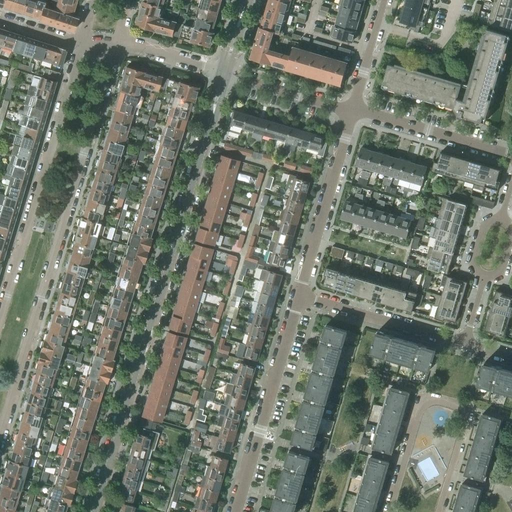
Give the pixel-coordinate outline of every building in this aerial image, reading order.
[(9,9),(12,10),(15,0),(4,0),(1,9),(8,11),(9,10),(9,9)] [(15,13),(21,15),(25,0),(15,0),(12,10),(14,11),(15,13)] [(30,16),(32,17),(37,0),(36,0),(25,0),(21,15),(28,17),(29,16),(30,16)] [(32,17),(39,19),(42,9),(45,3),(44,3),(39,1),(37,0),(32,17)] [(145,0),(146,0),(146,1),(145,3),(162,8),(166,9),(168,0),(145,0)] [(209,0),(203,0),(201,8),(219,13),(221,7),(220,6),(219,6),(220,3),(209,0)] [(269,4),(267,8),(289,15),(292,4),(277,0),(268,0),(267,4),(269,4)] [(361,0),(339,0),(339,5),(362,12),(364,5),(363,4),(364,1),(361,0)] [(404,0),(404,2),(406,3),(401,20),(407,22),(423,27),(429,9),(431,9),(433,4),(430,3),(431,0),(404,0)] [(511,0),(499,0),(498,5),(511,9),(511,0)] [(45,3),(42,9),(72,18),(74,11),(73,10),(74,8),(51,1),(50,5),(45,3)] [(141,9),(140,13),(154,17),(159,18),(162,8),(145,3),(143,2),(143,4),(141,4),(140,8),(141,9)] [(342,6),(339,16),(357,21),(358,18),(360,19),(362,12),(339,5),(338,5),(342,6)] [(511,9),(498,5),(495,16),(511,20),(511,9)] [(201,8),(198,18),(214,23),(215,20),(217,20),(219,13),(201,8)] [(265,12),(263,18),(286,25),(283,24),(286,14),(289,15),(267,8),(266,12),(265,12)] [(42,9),(39,19),(39,21),(70,31),(70,32),(71,32),(74,30),(74,29),(73,29),(76,19),(72,18),(42,9)] [(137,25),(151,29),(154,17),(140,13),(139,17),(137,18),(136,22),(137,23),(137,25)] [(178,23),(174,36),(180,38),(192,41),(196,28),(184,25),(187,15),(181,13),(178,23)] [(333,25),(332,25),(356,32),(358,25),(356,25),(357,21),(339,16),(336,26),(333,25)] [(511,27),(511,20),(495,16),(491,27),(510,32),(511,27)] [(154,17),(151,29),(172,36),(176,23),(159,18),(154,17)] [(198,18),(196,28),(211,33),(213,29),(214,29),(216,24),(215,23),(214,23),(198,18)] [(260,28),(260,29),(272,32),(272,33),(283,36),(286,25),(263,18),(261,25),(262,25),(261,29),(260,28)] [(356,32),(332,25),(329,36),(351,43),(352,39),(354,39),(356,32)] [(196,28),(192,41),(210,46),(213,33),(211,33),(196,28)] [(257,37),(255,47),(266,51),(266,50),(272,33),(272,32),(260,29),(259,31),(257,31),(255,36),(257,37)] [(463,117),(481,122),(483,116),(485,117),(486,117),(491,99),(490,99),(488,98),(491,87),(494,88),(499,70),(496,70),(500,58),(502,59),(503,60),(508,42),(507,41),(507,42),(505,41),(507,35),(487,29),(467,96),(459,93),(463,78),(404,61),(402,69),(388,65),(382,85),(388,86),(387,89),(405,95),(405,94),(405,92),(417,95),(416,97),(416,98),(434,103),(434,102),(434,100),(446,103),(445,106),(444,106),(454,109),(457,115),(463,117)] [(2,48),(12,51),(17,33),(12,32),(10,33),(7,32),(7,30),(2,48)] [(12,51),(21,54),(26,38),(23,37),(22,35),(17,33),(12,51)] [(21,54),(31,57),(37,40),(36,41),(33,40),(32,38),(29,37),(27,38),(26,38),(21,54)] [(31,57),(41,60),(47,43),(41,41),(40,42),(37,41),(37,40),(31,57)] [(41,60),(52,64),(57,47),(56,47),(53,46),(52,45),(47,43),(41,60)] [(57,47),(52,64),(62,67),(67,51),(66,51),(65,49),(62,48),(60,49),(57,48),(57,47)] [(267,63),(270,64),(273,52),(266,50),(266,51),(255,47),(251,59),(262,62),(261,64),(267,65),(267,63)] [(285,69),(288,69),(294,48),(293,48),(291,57),(273,52),(270,64),(279,67),(279,69),(285,71),(285,69)] [(294,48),(288,69),(287,71),(295,74),(296,72),(305,74),(306,75),(305,77),(321,81),(322,79),(332,82),(331,84),(339,87),(340,84),(340,85),(341,83),(343,84),(345,76),(343,76),(346,64),(294,48)] [(123,76),(122,81),(140,86),(157,91),(160,78),(157,77),(127,68),(126,68),(125,69),(125,70),(123,70),(122,74),(123,76)] [(12,71),(10,79),(15,81),(16,81),(19,71),(14,69),(12,71)] [(49,70),(47,77),(57,80),(60,73),(49,70)] [(40,77),(37,87),(37,88),(54,93),(55,87),(54,86),(56,83),(57,83),(57,82),(40,77)] [(162,78),(159,91),(169,94),(175,96),(191,101),(193,101),(197,88),(168,80),(162,78)] [(119,91),(121,91),(137,96),(140,86),(122,81),(121,84),(119,85),(118,88),(119,90),(119,91)] [(29,85),(26,95),(34,97),(50,103),(50,102),(50,101),(51,98),(52,98),(54,93),(37,88),(37,87),(29,85)] [(118,94),(116,101),(134,107),(137,96),(121,91),(120,94),(120,93),(118,94)] [(169,94),(166,104),(172,106),(188,111),(190,110),(191,106),(190,105),(190,104),(191,101),(175,96),(169,94)] [(31,107),(48,113),(49,107),(49,106),(50,103),(34,97),(26,95),(25,99),(33,101),(31,107)] [(116,108),(114,112),(131,117),(134,107),(116,101),(114,107),(115,108),(116,108)] [(157,113),(160,103),(156,101),(155,101),(152,111),(157,113)] [(31,107),(23,105),(21,110),(15,109),(14,112),(20,114),(28,117),(44,122),(44,121),(45,118),(46,117),(48,113),(31,107)] [(170,110),(168,116),(186,122),(189,115),(188,114),(187,113),(188,111),(172,106),(168,105),(166,109),(170,110)] [(239,135),(241,129),(240,129),(245,114),(244,114),(234,111),(233,111),(233,113),(232,112),(231,116),(232,117),(227,132),(239,135)] [(112,113),(110,121),(128,126),(131,117),(114,112),(114,113),(112,113)] [(241,129),(252,132),(256,118),(255,117),(255,118),(245,115),(245,114),(240,129),(241,129)] [(168,116),(165,126),(182,131),(183,128),(185,128),(186,122),(168,116)] [(28,117),(25,127),(42,132),(43,127),(43,125),(44,122),(28,117)] [(252,132),(263,135),(267,121),(266,121),(256,118),(252,132)] [(128,126),(110,121),(108,127),(109,128),(110,128),(108,132),(125,136),(130,137),(131,133),(127,132),(128,126)] [(263,135),(274,139),(278,124),(277,124),(267,121),(263,135)] [(274,139),(285,142),(289,128),(289,127),(288,127),(278,124),(274,139)] [(165,126),(162,136),(180,142),(182,134),(182,133),(181,133),(182,131),(165,126)] [(25,127),(22,137),(39,142),(38,141),(39,138),(40,137),(42,132),(25,127)] [(285,142),(296,145),(300,131),(300,130),(299,130),(299,131),(289,128),(285,142)] [(296,145),(306,148),(310,134),(310,133),(310,134),(300,131),(296,145)] [(106,133),(104,141),(122,146),(125,136),(108,132),(108,133),(106,133)] [(310,134),(306,148),(317,151),(317,152),(316,155),(322,157),(326,143),(320,142),(322,137),(321,137),(310,134),(311,134),(310,134)] [(13,144),(19,146),(36,152),(38,146),(37,145),(38,142),(39,142),(22,137),(16,135),(13,144)] [(156,145),(159,146),(176,151),(176,148),(177,148),(179,147),(180,142),(162,136),(160,142),(157,141),(156,145)] [(104,148),(103,151),(119,156),(122,146),(104,141),(102,147),(103,148),(104,148)] [(222,149),(234,152),(236,147),(224,143),(222,149)] [(19,146),(16,156),(33,161),(32,160),(33,157),(34,157),(36,152),(19,146)] [(159,146),(156,156),(174,162),(176,154),(175,153),(175,152),(176,151),(159,146)] [(234,152),(245,156),(247,150),(236,147),(234,152)] [(355,165),(367,169),(372,152),(367,150),(367,149),(361,147),(361,148),(360,148),(360,149),(361,149),(356,165),(355,165)] [(100,153),(98,161),(116,166),(119,156),(103,151),(102,153),(100,153)] [(140,151),(138,160),(143,162),(146,152),(140,151)] [(367,169),(378,172),(383,154),(378,152),(377,153),(372,152),(367,169)] [(431,171),(445,175),(451,155),(440,152),(437,163),(434,162),(434,161),(431,171)] [(378,172),(389,175),(394,158),(389,156),(383,154),(378,172)] [(33,161),(16,156),(11,155),(8,165),(13,166),(30,171),(32,166),(31,165),(32,162),(33,161)] [(445,175),(454,178),(460,158),(451,155),(445,175)] [(156,156),(153,166),(169,171),(170,167),(171,167),(172,167),(174,162),(156,156)] [(220,156),(217,166),(235,171),(238,161),(221,156),(220,156)] [(393,176),(400,178),(405,160),(399,159),(394,158),(389,175),(388,178),(392,180),(393,176)] [(454,178),(464,181),(470,161),(460,158),(454,178)] [(400,178),(411,182),(416,164),(410,163),(411,162),(405,160),(400,178)] [(98,168),(97,171),(113,176),(116,166),(98,161),(96,166),(97,167),(98,168)] [(472,188),(473,188),(480,164),(470,161),(464,181),(474,184),(472,188)] [(416,164),(411,182),(410,185),(414,187),(415,183),(422,185),(422,184),(427,168),(427,167),(421,165),(421,166),(416,164)] [(484,187),(490,167),(480,164),(473,188),(483,191),(484,187)] [(8,171),(7,174),(27,181),(26,180),(27,177),(29,176),(30,171),(13,166),(12,172),(8,171)] [(153,166),(150,176),(168,182),(170,174),(169,172),(169,171),(153,166)] [(217,166),(214,176),(232,182),(235,171),(217,166)] [(301,166),(299,171),(310,175),(312,169),(301,166)] [(490,167),(484,187),(498,191),(501,181),(500,181),(497,181),(500,170),(490,167)] [(95,173),(92,180),(110,186),(113,176),(97,171),(96,173),(96,172),(95,173)] [(9,180),(7,186),(24,191),(26,186),(25,184),(26,181),(27,181),(7,174),(1,173),(0,177),(9,180)] [(289,175),(285,188),(291,189),(291,190),(305,194),(305,192),(306,190),(305,189),(307,182),(302,181),(295,179),(295,177),(289,175)] [(150,176),(147,185),(163,190),(164,187),(165,187),(166,187),(168,182),(150,176)] [(214,176),(211,187),(229,192),(232,182),(214,176)] [(92,187),(91,190),(107,195),(110,186),(92,180),(91,186),(92,187)] [(147,185),(144,195),(162,200),(164,193),(163,192),(163,190),(147,185)] [(7,186),(4,196),(20,201),(21,200),(20,200),(21,197),(23,196),(24,191),(7,186)] [(211,187),(208,197),(226,202),(229,192),(211,187)] [(89,193),(86,200),(104,205),(107,195),(91,190),(90,192),(89,193)] [(291,190),(287,201),(301,205),(303,197),(304,197),(305,194),(291,190)] [(0,205),(1,206),(18,211),(20,205),(19,204),(20,201),(4,196),(0,194),(0,205)] [(138,204),(141,205),(157,210),(158,207),(159,207),(160,206),(162,200),(144,195),(142,200),(139,199),(138,204)] [(477,204),(481,205),(482,199),(471,196),(471,195),(469,202),(477,205),(477,204)] [(208,197),(205,207),(223,213),(226,202),(208,197)] [(117,202),(115,208),(120,209),(122,203),(123,199),(118,198),(117,202)] [(352,222),(357,205),(358,202),(357,201),(354,200),(347,198),(346,201),(345,201),(345,202),(341,218),(340,218),(341,218),(340,219),(346,221),(347,220),(352,222)] [(444,198),(441,208),(465,215),(468,205),(444,198)] [(482,199),(481,205),(484,206),(484,207),(492,209),(494,202),(482,199)] [(86,207),(85,210),(101,215),(104,205),(86,200),(85,206),(86,207)] [(287,201),(285,210),(298,214),(299,214),(300,211),(299,210),(301,205),(287,201)] [(141,205),(138,215),(156,221),(158,213),(157,212),(157,210),(141,205)] [(357,224),(362,226),(368,208),(357,205),(352,222),(357,223),(357,224)] [(0,216),(15,220),(15,219),(16,216),(17,216),(18,211),(1,206),(0,210),(0,216)] [(205,207),(201,219),(219,224),(223,213),(205,207)] [(368,227),(374,228),(379,211),(368,208),(362,226),(368,227)] [(441,208),(438,218),(462,225),(465,215),(441,208)] [(281,209),(278,220),(281,221),(295,226),(296,224),(296,222),(297,222),(297,221),(296,221),(298,214),(285,210),(281,209)] [(80,219),(99,225),(101,215),(85,210),(84,212),(83,212),(81,219),(80,219)] [(378,230),(384,232),(389,214),(379,211),(374,228),(378,230)] [(241,212),(239,218),(244,220),(249,221),(250,215),(246,214),(241,212)] [(390,233),(396,235),(401,217),(389,214),(384,232),(390,234),(390,233)] [(135,215),(132,224),(151,230),(152,227),(154,226),(156,221),(138,215),(135,215)] [(0,226),(12,230),(14,225),(13,224),(14,221),(15,220),(0,216),(0,226)] [(401,217),(396,235),(400,236),(400,237),(406,238),(407,238),(407,237),(406,237),(411,221),(412,221),(401,217)] [(435,227),(435,228),(459,235),(462,225),(438,218),(441,220),(439,229),(435,227)] [(78,226),(77,231),(95,236),(99,225),(80,219),(80,220),(78,219),(76,225),(78,226)] [(201,219),(198,228),(216,233),(219,224),(201,219)] [(281,221),(278,232),(292,236),(294,229),(295,228),(295,226),(281,221)] [(130,234),(132,235),(150,240),(150,239),(152,233),(151,232),(151,230),(132,224),(130,234)] [(260,226),(258,226),(254,225),(251,236),(257,237),(260,226)] [(0,237),(10,240),(9,239),(10,236),(11,235),(12,230),(0,226),(0,237)] [(216,233),(198,228),(195,239),(213,245),(216,233)] [(435,228),(432,238),(456,245),(459,235),(435,228)] [(74,243),(91,249),(95,236),(77,231),(75,235),(74,235),(72,241),(74,241),(73,243),(74,243)] [(271,242),(275,243),(288,247),(291,239),(291,240),(292,239),(291,239),(292,237),(292,236),(278,232),(274,231),(271,242)] [(132,235),(128,246),(147,251),(150,240),(132,235)] [(0,237),(0,250),(6,253),(7,247),(7,246),(8,242),(9,243),(9,242),(10,240),(0,237)] [(429,247),(453,254),(456,245),(432,238),(436,239),(433,248),(429,247)] [(231,250),(237,252),(240,251),(240,250),(241,248),(242,242),(238,241),(234,239),(231,250)] [(73,250),(72,254),(88,259),(91,249),(74,243),(72,249),(73,250)] [(275,243),(272,253),(286,257),(287,256),(286,256),(287,253),(288,247),(275,243)] [(193,244),(190,254),(208,259),(211,249),(193,244)] [(128,246),(125,258),(143,263),(147,251),(128,246)] [(331,252),(343,255),(345,250),(332,246),(331,252)] [(255,249),(248,247),(244,260),(256,264),(258,258),(251,256),(252,250),(254,251),(255,249)] [(429,247),(426,257),(450,264),(453,254),(429,247)] [(211,257),(224,261),(227,253),(214,249),(211,257)] [(286,257),(272,253),(269,252),(266,263),(282,268),(284,261),(285,261),(285,260),(286,258),(286,257)] [(70,256),(68,263),(86,268),(88,259),(72,254),(72,255),(71,255),(70,256)] [(190,254),(187,264),(188,265),(205,270),(208,259),(190,254)] [(450,264),(426,257),(426,258),(430,259),(427,268),(447,274),(450,264)] [(125,258),(122,267),(138,272),(139,270),(141,269),(143,263),(125,258)] [(226,259),(224,265),(230,267),(235,268),(236,262),(232,261),(226,259)] [(254,271),(256,264),(244,260),(242,267),(254,271)] [(67,270),(66,273),(83,278),(85,278),(86,274),(84,273),(86,268),(68,263),(66,269),(67,270)] [(186,269),(184,275),(202,280),(209,282),(212,273),(205,271),(205,270),(188,265),(187,270),(186,269)] [(122,267),(119,277),(136,283),(139,276),(138,275),(137,275),(138,272),(122,267)] [(323,286),(333,289),(339,267),(338,271),(326,267),(324,275),(326,275),(325,278),(323,286)] [(333,289),(343,292),(349,270),(339,267),(333,289)] [(258,280),(260,280),(278,286),(278,285),(279,283),(279,282),(278,282),(280,275),(261,269),(258,280)] [(343,292),(353,295),(359,273),(349,270),(343,292)] [(64,275),(62,283),(80,288),(83,278),(66,273),(66,275),(65,275),(64,275)] [(353,295),(362,297),(369,276),(359,273),(353,295)] [(184,275),(181,285),(199,290),(202,280),(184,275)] [(443,275),(440,286),(464,293),(467,282),(443,275)] [(362,297),(372,300),(379,279),(369,276),(362,297)] [(119,277),(116,287),(132,292),(133,289),(134,289),(136,283),(119,277)] [(372,300),(382,303),(388,282),(379,279),(372,300)] [(257,291),(261,292),(274,297),(276,290),(277,290),(277,289),(277,287),(278,286),(260,280),(257,291)] [(382,303),(392,306),(398,285),(388,282),(382,303)] [(61,290),(60,293),(77,298),(80,288),(62,283),(60,289),(61,290)] [(181,285),(178,295),(196,301),(199,290),(181,285)] [(233,296),(237,297),(240,298),(242,292),(241,292),(243,287),(236,285),(233,296)] [(392,306),(401,309),(407,291),(397,288),(398,285),(392,306)] [(444,287),(441,296),(461,302),(464,293),(440,286),(444,287)] [(116,287),(112,298),(130,303),(133,296),(132,294),(131,294),(132,292),(116,287)] [(256,291),(253,301),(271,306),(272,307),(272,306),(272,304),(273,304),(273,303),(272,303),(274,297),(261,292),(257,291),(256,291)] [(407,291),(401,309),(412,312),(414,305),(415,300),(417,294),(407,291)] [(511,295),(495,291),(492,301),(511,307),(511,295)] [(58,295),(56,302),(74,308),(77,298),(60,293),(60,295),(59,295),(58,295)] [(178,295),(175,306),(193,311),(196,301),(178,295)] [(437,295),(434,305),(458,312),(461,302),(441,296),(437,295)] [(112,298),(109,307),(126,312),(127,309),(129,309),(130,303),(112,298)] [(253,301),(250,312),(254,313),(268,318),(269,317),(269,314),(270,314),(269,313),(271,306),(253,301)] [(511,307),(492,301),(489,312),(510,317),(511,309),(511,307)] [(55,310),(54,313),(71,318),(74,308),(56,302),(54,308),(55,309),(55,310)] [(458,312),(434,305),(434,306),(438,307),(434,318),(443,321),(444,319),(455,322),(458,312)] [(175,306),(172,316),(190,322),(193,311),(175,306)] [(109,307),(106,317),(124,322),(127,315),(126,314),(125,314),(126,312),(109,307)] [(489,312),(487,321),(507,327),(510,317),(489,312)] [(52,315),(50,322),(68,328),(71,318),(54,313),(54,315),(53,315),(52,315)] [(254,313),(251,324),(265,328),(267,321),(268,321),(267,321),(268,318),(254,313)] [(190,322),(172,316),(169,327),(168,328),(186,333),(190,322)] [(106,317),(103,327),(120,331),(121,329),(123,328),(124,322),(106,317)] [(507,327),(487,321),(484,331),(495,334),(495,336),(503,339),(507,327)] [(49,329),(49,332),(65,337),(68,328),(50,322),(48,328),(49,329)] [(244,334),(248,335),(261,340),(263,332),(264,332),(264,331),(265,329),(265,328),(251,324),(248,323),(244,334)] [(318,350),(339,356),(347,331),(326,325),(323,335),(322,337),(322,338),(321,342),(320,342),(320,343),(321,343),(318,350)] [(103,327),(100,337),(118,342),(120,335),(120,334),(119,334),(120,331),(103,327)] [(44,341),(62,347),(65,337),(49,332),(48,334),(46,335),(44,341)] [(167,332),(164,342),(182,348),(185,338),(167,332)] [(400,362),(406,341),(394,337),(391,337),(389,336),(389,335),(389,336),(385,335),(377,332),(376,333),(371,353),(385,357),(393,360),(400,362)] [(248,335),(245,345),(259,349),(260,348),(259,348),(260,346),(260,345),(261,340),(248,335)] [(95,345),(97,346),(114,351),(115,349),(116,348),(118,342),(100,337),(99,342),(96,342),(95,345)] [(221,338),(216,352),(226,355),(227,356),(229,348),(223,346),(224,339),(221,338)] [(42,348),(41,352),(59,357),(62,347),(44,341),(43,342),(42,342),(40,348),(42,348)] [(406,341),(400,362),(414,366),(416,367),(429,370),(435,350),(434,349),(427,347),(423,346),(423,345),(422,346),(420,345),(418,345),(418,344),(406,341)] [(164,342),(161,353),(179,358),(182,348),(164,342)] [(240,343),(236,355),(242,357),(243,356),(255,360),(257,353),(258,353),(258,352),(259,350),(259,349),(245,345),(240,344),(240,343)] [(97,346),(94,357),(112,362),(113,361),(112,361),(114,355),(114,354),(113,353),(114,351),(97,346)] [(330,388),(339,356),(318,350),(314,364),(314,366),(313,366),(313,367),(314,367),(312,371),(312,372),(309,382),(330,388)] [(38,363),(56,369),(59,357),(41,352),(40,355),(38,355),(36,361),(38,361),(37,363),(38,363)] [(216,352),(212,367),(215,369),(218,359),(225,361),(226,355),(216,352)] [(161,353),(158,363),(176,368),(179,358),(161,353)] [(94,357),(91,367),(109,372),(112,362),(94,357)] [(37,370),(36,373),(53,378),(56,369),(38,363),(36,369),(37,370)] [(158,363),(155,373),(173,379),(176,368),(158,363)] [(237,374),(237,375),(251,379),(251,377),(252,375),(252,374),(251,374),(253,367),(240,363),(237,374)] [(506,393),(511,373),(511,372),(501,369),(501,368),(500,368),(500,369),(497,368),(496,367),(495,367),(491,366),(484,364),(483,364),(477,385),(478,385),(491,389),(506,393)] [(91,367),(88,377),(106,383),(109,372),(91,367)] [(210,367),(207,377),(212,378),(215,369),(212,367),(210,367)] [(34,375),(32,382),(50,388),(53,378),(36,373),(36,375),(35,375),(34,375)] [(155,373),(152,384),(170,389),(173,379),(155,373)] [(232,373),(229,383),(234,385),(233,385),(247,389),(249,382),(250,382),(250,379),(251,379),(237,375),(237,374),(232,373)] [(88,377),(85,387),(101,392),(102,389),(104,389),(106,383),(88,377)] [(204,387),(209,389),(212,378),(207,377),(204,387)] [(342,388),(344,381),(338,378),(335,385),(342,388)] [(31,390),(30,393),(47,398),(50,388),(32,382),(30,389),(31,390)] [(321,420),(330,388),(309,382),(306,394),(305,395),(305,396),(304,400),(303,400),(304,401),(300,414),(321,420)] [(152,384),(149,394),(167,399),(170,389),(152,384)] [(233,385),(230,395),(244,399),(245,399),(245,398),(245,396),(246,396),(246,395),(245,395),(247,389),(233,385)] [(85,387),(82,397),(100,403),(102,396),(101,394),(100,394),(101,392),(85,387)] [(384,408),(378,430),(373,448),(391,453),(394,445),(393,445),(395,440),(395,441),(399,425),(400,421),(401,421),(405,405),(406,401),(407,401),(409,393),(390,388),(384,408)] [(204,393),(202,399),(206,400),(212,402),(214,394),(205,391),(204,393)] [(28,395),(26,402),(44,407),(47,398),(30,393),(30,395),(29,395),(28,395)] [(149,394),(145,404),(163,410),(167,399),(149,394)] [(226,394),(223,405),(227,406),(227,407),(241,411),(242,409),(242,407),(243,406),(242,406),(244,399),(230,395),(226,394)] [(82,397),(79,407),(95,412),(96,409),(98,409),(100,403),(82,397)] [(25,410),(24,413),(41,418),(44,407),(26,402),(24,409),(25,410)] [(163,410),(145,404),(142,416),(160,421),(163,410)] [(79,407),(76,416),(94,422),(96,415),(95,414),(94,414),(95,412),(79,407)] [(227,407),(224,417),(237,421),(239,414),(240,414),(241,413),(240,413),(241,411),(227,407)] [(199,409),(196,420),(204,422),(205,416),(202,415),(203,410),(199,409)] [(22,415),(20,422),(38,427),(41,418),(24,413),(24,415),(22,415)] [(319,426),(321,420),(300,414),(297,422),(297,424),(296,424),(296,425),(297,425),(295,429),(292,441),(292,442),(297,443),(313,448),(319,426)] [(464,474),(483,480),(487,464),(494,443),(500,420),(482,414),(480,422),(478,427),(474,442),(473,447),(472,447),(468,462),(467,467),(464,474)] [(76,416),(73,426),(89,431),(90,429),(92,429),(94,422),(76,416)] [(216,425),(215,425),(221,427),(234,431),(236,424),(237,425),(237,424),(238,421),(237,421),(224,417),(223,420),(218,419),(216,425)] [(141,419),(139,425),(144,426),(149,428),(151,422),(141,419)] [(19,429),(19,432),(35,437),(38,427),(20,422),(18,428),(19,429)] [(195,422),(193,429),(203,432),(205,425),(195,422)] [(73,426),(69,437),(87,442),(90,435),(88,434),(89,431),(73,426)] [(221,427),(218,437),(231,441),(232,441),(233,438),(232,438),(234,431),(221,427)] [(190,440),(188,445),(199,448),(201,443),(196,441),(199,432),(197,431),(193,430),(190,440)] [(16,435),(14,442),(32,447),(35,437),(19,432),(18,434),(16,435)] [(132,445),(146,449),(151,451),(153,445),(148,444),(150,438),(141,435),(137,434),(135,440),(133,440),(132,445)] [(212,437),(209,447),(215,448),(228,452),(230,445),(231,446),(231,445),(232,443),(232,441),(231,441),(218,437),(212,436),(212,437)] [(69,437),(66,446),(83,451),(84,449),(85,448),(87,442),(69,437)] [(362,437),(360,444),(368,446),(370,439),(362,437)] [(14,449),(13,452),(29,457),(32,447),(14,442),(12,448),(13,449),(14,449)] [(132,448),(130,456),(143,460),(146,449),(132,445),(131,448),(132,448)] [(199,448),(188,445),(187,450),(198,453),(199,448)] [(66,446),(63,457),(81,462),(83,455),(82,454),(83,451),(66,446)] [(280,480),(301,487),(308,464),(310,457),(291,452),(289,451),(286,461),(285,463),(285,464),(284,468),(284,467),(283,468),(284,468),(280,480)] [(8,461),(26,467),(29,457),(13,452),(12,454),(10,455),(8,461)] [(127,461),(126,466),(145,472),(146,472),(149,461),(143,460),(130,456),(128,462),(127,461)] [(213,456),(209,467),(223,471),(226,460),(213,456)] [(63,457),(60,466),(78,472),(81,462),(63,457)] [(370,457),(353,511),(373,511),(374,510),(375,510),(379,495),(380,490),(385,475),(384,475),(386,470),(388,463),(370,457)] [(6,468),(4,473),(23,478),(23,477),(26,467),(8,461),(8,462),(6,461),(4,468),(6,468)] [(60,466),(57,475),(75,481),(78,472),(60,466)] [(124,477),(137,481),(142,482),(145,472),(126,466),(125,469),(126,470),(124,477)] [(204,477),(206,477),(220,482),(223,471),(209,467),(207,466),(204,477)] [(39,482),(44,484),(45,480),(48,473),(43,471),(41,478),(39,482)] [(1,485),(1,486),(19,491),(23,478),(4,473),(3,478),(1,477),(0,481),(0,483),(1,484),(1,485)] [(57,475),(53,488),(72,493),(76,481),(75,481),(57,475)] [(199,487),(200,487),(216,492),(220,482),(206,477),(204,477),(203,476),(199,487)] [(121,483),(119,487),(134,491),(137,481),(124,477),(122,483),(121,483)] [(293,511),(301,487),(280,480),(280,481),(277,490),(277,492),(276,492),(276,493),(277,493),(275,497),(275,498),(272,510),(279,511),(293,511)] [(473,511),(480,489),(461,484),(459,492),(458,497),(453,511),(454,511),(453,511),(473,511)] [(177,485),(175,491),(179,492),(183,493),(185,487),(177,485)] [(1,493),(0,494),(0,495),(16,501),(19,491),(1,486),(0,489),(0,491),(0,492),(1,493)] [(134,491),(119,487),(118,490),(119,491),(117,498),(131,502),(134,491)] [(200,487),(197,498),(213,503),(216,492),(200,487)] [(50,488),(46,499),(68,505),(68,506),(72,493),(53,488),(53,489),(50,488)] [(0,506),(13,511),(16,501),(0,495),(0,506)] [(193,508),(197,509),(206,511),(210,511),(213,503),(197,498),(196,497),(193,508)] [(168,501),(164,499),(159,498),(156,509),(165,511),(168,501)] [(68,505),(46,499),(43,508),(47,509),(56,511),(63,511),(64,511),(66,511),(68,505)] [(113,511),(132,511),(134,507),(116,501),(113,511)]
